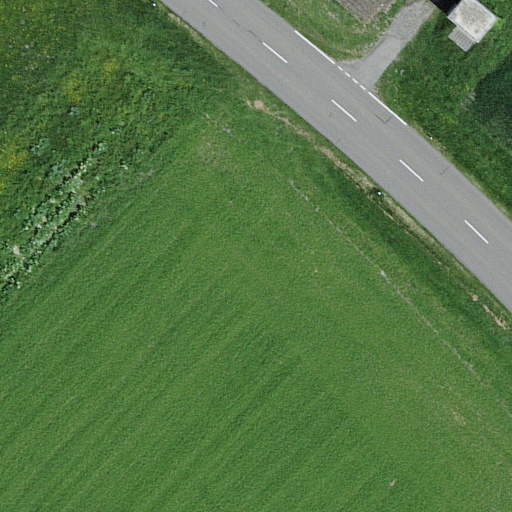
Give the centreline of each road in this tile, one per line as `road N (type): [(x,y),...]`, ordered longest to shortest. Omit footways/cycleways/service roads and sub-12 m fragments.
road 1 (primary): [(511,270),(338,107),(204,0)]
road 2 (track): [(338,107),(431,0)]
